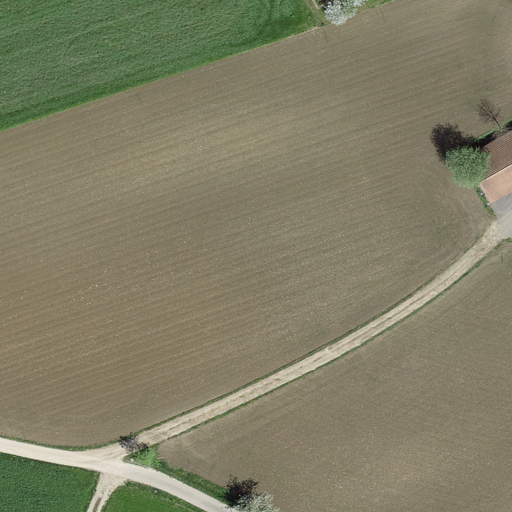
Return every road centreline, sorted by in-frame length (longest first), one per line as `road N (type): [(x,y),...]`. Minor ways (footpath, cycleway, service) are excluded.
road 1 (track): [(511,226),(381,325),(108,463)]
road 2 (residential): [(108,463),(224,511)]
